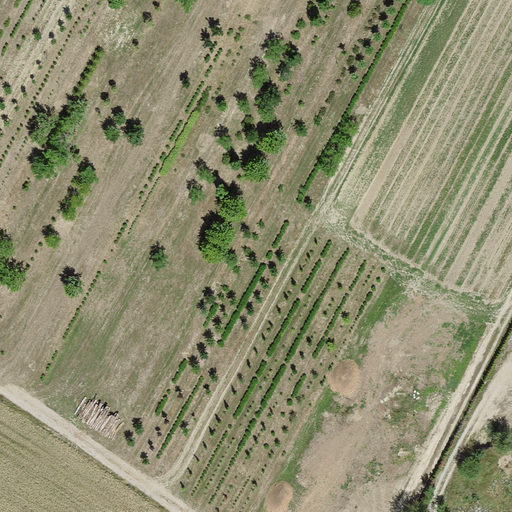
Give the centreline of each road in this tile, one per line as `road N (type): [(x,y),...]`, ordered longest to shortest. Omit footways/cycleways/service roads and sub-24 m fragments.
road 1 (track): [(403,511),(511,304)]
road 2 (track): [(0,386),(180,511)]
